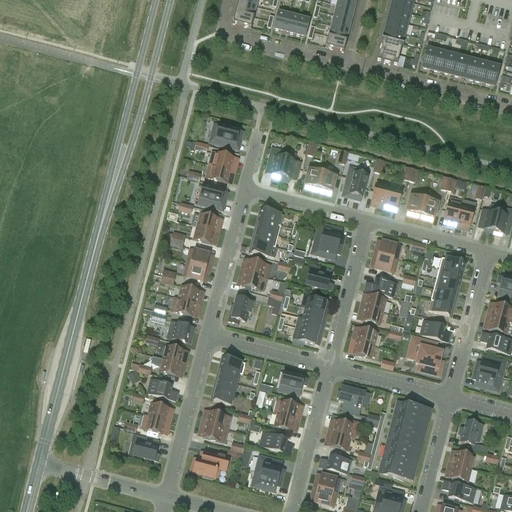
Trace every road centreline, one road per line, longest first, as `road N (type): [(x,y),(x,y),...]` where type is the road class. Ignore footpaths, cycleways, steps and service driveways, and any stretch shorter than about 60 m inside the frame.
road 1 (tertiary): [(90,267),(170,0)]
road 2 (tertiary): [(155,0),(90,267)]
road 3 (tertiary): [(39,465),(90,267)]
road 4 (residential): [(345,66),(511,108)]
road 5 (residential): [(208,336),(166,498)]
road 6 (residential): [(225,0),(216,32),(345,66)]
road 7 (residential): [(368,221),(330,368)]
road 8 (residential): [(244,189),(208,336)]
road 9 (residential): [(451,399),(487,252)]
road 10 (residential): [(330,368),(290,511)]
road 11 (residential): [(166,498),(39,465)]
road 12 (residential): [(368,221),(244,189)]
road 13 (residential): [(330,368),(208,336)]
road 14 (residential): [(451,399),(330,368)]
road 15 (residential): [(487,252),(368,221)]
